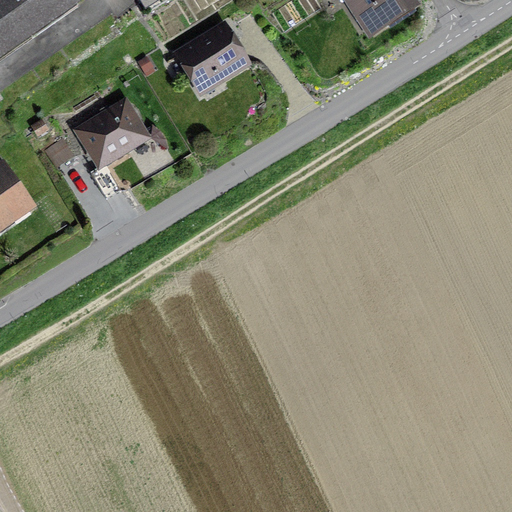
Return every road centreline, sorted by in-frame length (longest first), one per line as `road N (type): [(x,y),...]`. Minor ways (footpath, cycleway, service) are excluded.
road 1 (track): [(511,43),(0,361)]
road 2 (residential): [(462,33),(0,320)]
